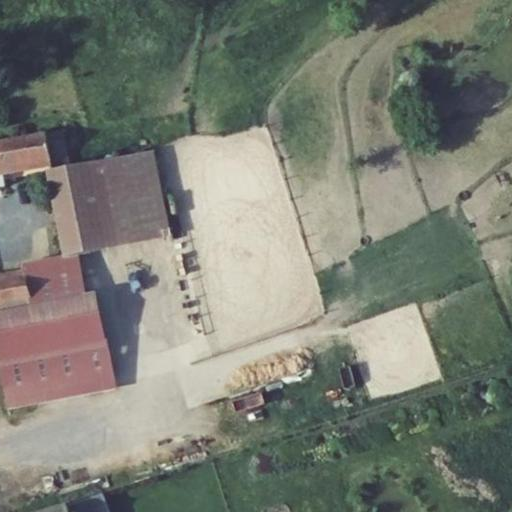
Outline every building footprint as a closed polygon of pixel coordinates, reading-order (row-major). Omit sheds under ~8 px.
[(0,145),(0,176),(40,168),(59,257),(99,248),(81,156),(72,158),(67,132),(0,145)] [(144,143),(81,156),(99,248),(163,235),(144,143)] [(99,248),(59,257),(60,264),(64,282),(105,273),(99,248)] [(0,314),(68,301),(64,282),(60,264),(0,276),(0,314)] [(68,301),(0,314),(0,385),(5,411),(114,388),(95,296),(68,301)] [(117,511),(105,482),(19,511),(117,511)]
